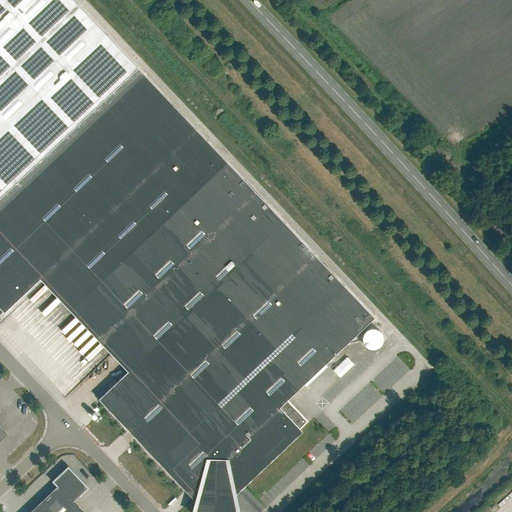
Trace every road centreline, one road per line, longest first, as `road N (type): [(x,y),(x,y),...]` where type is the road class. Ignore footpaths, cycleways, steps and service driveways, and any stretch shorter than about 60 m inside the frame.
road 1 (primary): [(511,287),(247,0)]
road 2 (track): [(511,246),(288,0)]
road 3 (unknown): [(344,444),(422,368),(423,356),(391,337),(327,396),(327,418)]
